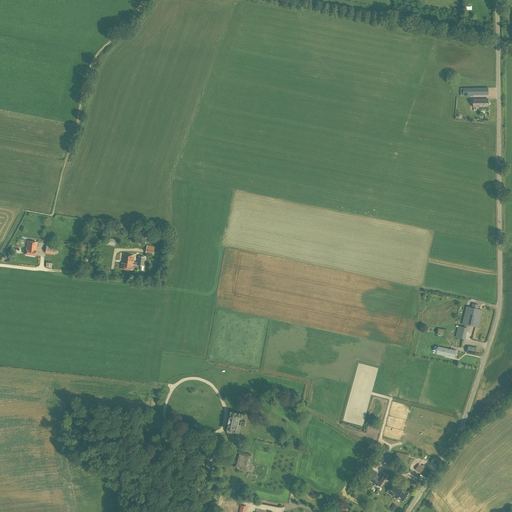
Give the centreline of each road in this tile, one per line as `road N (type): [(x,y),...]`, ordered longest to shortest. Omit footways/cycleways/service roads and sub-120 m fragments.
road 1 (unclassified): [(407,511),(460,434),(496,326),(498,45)]
road 2 (track): [(277,0),(498,45)]
road 3 (track): [(0,265),(108,273),(119,249),(143,250)]
